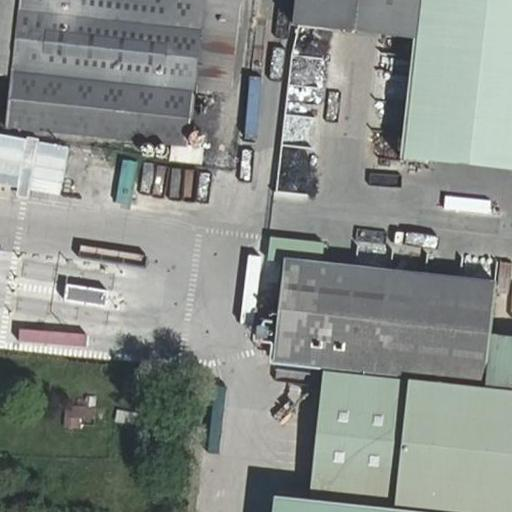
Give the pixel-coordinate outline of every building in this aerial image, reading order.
[(23,0),(21,18),(9,127),(185,146),(202,0),(23,0)] [(296,0),(293,31),(414,46),(419,0),(296,0)] [(259,3),(241,2),(239,22),(256,24),(259,3)] [(47,167),(41,192),(72,199),(81,156),(1,139),(0,144),(0,153),(18,157),(13,181),(29,184),(33,164),(47,167)] [(374,203),(373,213),(400,215),(401,205),(374,203)] [(408,205),(405,218),(434,224),(437,211),(408,205)] [(41,301),(49,248),(0,240),(0,313),(155,338),(158,320),(41,301)] [(166,267),(49,248),(41,301),(158,320),(166,267)] [(495,283),(283,262),(272,368),(323,372),(483,388),(488,339),(495,283)] [(483,388),(323,372),(311,499),(278,496),(276,511),(511,511),(511,340),(488,339),(483,388)]
